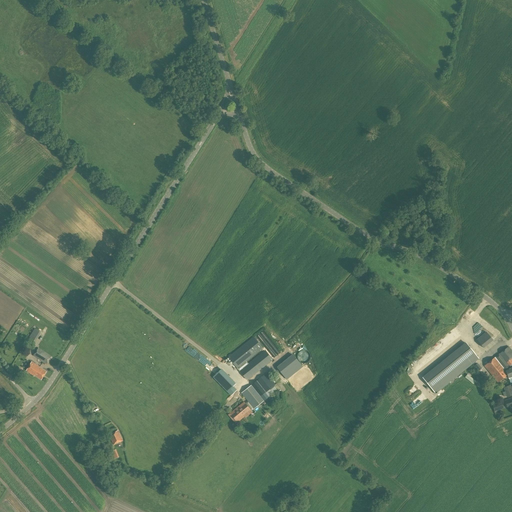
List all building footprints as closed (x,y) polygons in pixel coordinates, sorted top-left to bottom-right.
[(34,343),(41,333),(35,329),(28,339),(34,343)] [(263,332),(260,334),(264,339),(277,355),(280,353),(267,337),(263,332)] [(259,335),(256,337),(257,337),(260,342),(273,358),(276,356),(263,340),(259,335)] [(246,361),(262,348),(253,337),(228,357),(240,371),(249,364),(246,361)] [(483,348),(486,345),(480,337),(477,340),(483,348)] [(465,342),(422,377),(435,394),(479,359),(465,342)] [(506,363),(511,359),(511,357),(511,351),(508,347),(484,366),(494,378),(496,376),(504,370),(500,364),(504,360),(506,363)] [(46,364),(51,356),(38,348),(33,356),(46,364)] [(277,366),(287,379),(304,366),(293,353),(277,366)] [(247,380),(268,363),(261,354),(249,364),(240,371),(247,380)] [(504,360),(500,364),(504,370),(496,376),(494,378),(498,383),(507,375),(508,378),(511,376),(511,360),(511,359),(506,363),(504,360)] [(34,376),(40,367),(32,362),(26,371),(34,376)] [(40,367),(34,376),(41,380),(46,372),(40,368),(40,367)] [(236,383),(222,368),(213,377),(231,396),(235,392),(231,388),(233,386),(236,383)] [(246,405),(250,410),(251,411),(273,394),(270,389),(274,386),(265,374),(241,393),(249,403),(246,405)] [(250,410),(246,405),(244,402),(239,407),(240,408),(231,415),(235,421),(244,414),(244,415),(250,410)] [(494,412),(503,408),(501,402),(492,405),(494,412)] [(114,445),(122,441),(118,431),(109,435),(114,445)]
